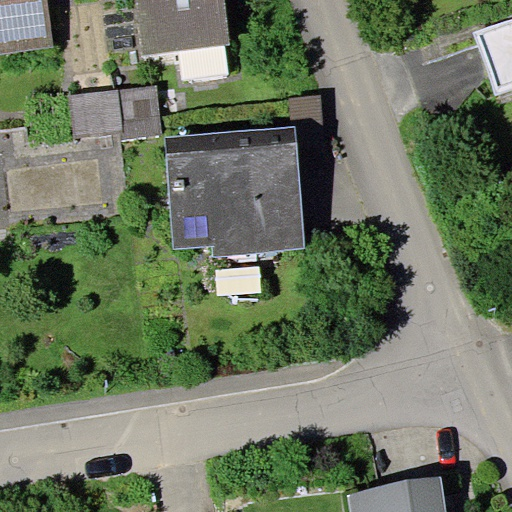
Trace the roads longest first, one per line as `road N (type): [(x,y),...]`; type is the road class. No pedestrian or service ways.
road 1 (residential): [(0,458),(464,397)]
road 2 (residential): [(464,397),(316,0)]
